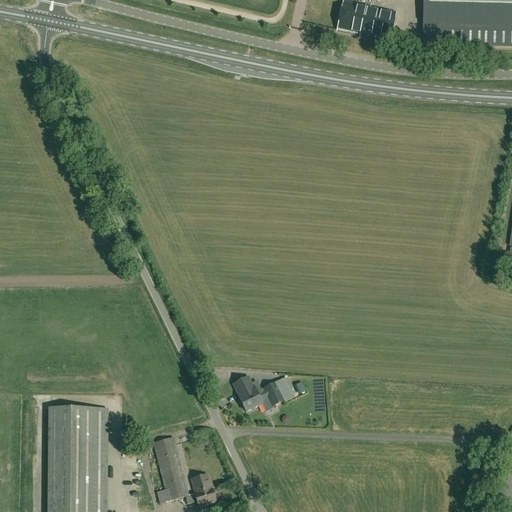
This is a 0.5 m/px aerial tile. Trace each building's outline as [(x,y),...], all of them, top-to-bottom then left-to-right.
[(511,0),(423,0),(423,45),(511,47),(511,0)] [(388,42),(394,15),(344,4),(338,31),(388,42)] [(264,392),(262,393),(257,382),(252,385),(250,382),(245,385),(243,381),(234,386),(238,395),(240,400),(246,413),(263,405),(261,402),(267,399),(272,408),(286,401),(277,383),(263,390),(264,392)] [(47,511),(106,511),(108,411),(49,410),(47,511)] [(204,491),(196,494),(195,494),(189,496),(174,439),(154,444),(165,491),(157,493),(160,504),(185,497),(188,505),(197,503),(199,508),(216,503),(213,490),(212,490),(204,493),(204,491)] [(203,448),(209,451),(214,443),(207,439),(203,448)] [(204,493),(212,490),(208,476),(192,481),(196,494),(204,491),(204,493)]
